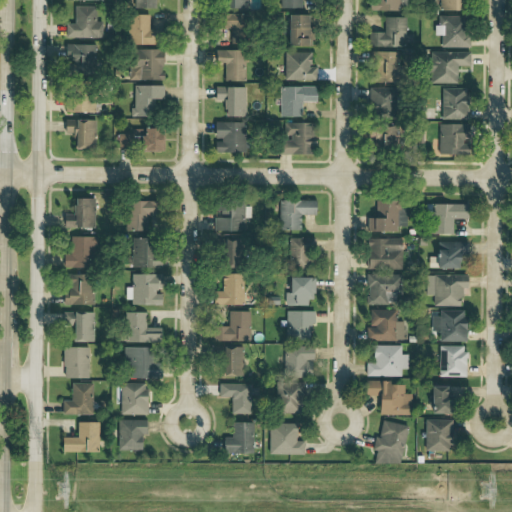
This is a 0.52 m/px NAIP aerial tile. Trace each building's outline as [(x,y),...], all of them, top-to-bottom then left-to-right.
[(136,0),(136,8),(152,8),(152,0),(136,0)] [(244,0),(221,0),(221,8),(244,9),(244,0)] [(277,0),(278,8),(300,9),(300,0),(277,0)] [(398,0),(370,0),(370,10),(398,11),(398,0)] [(459,11),(459,0),(439,0),(439,10),(459,11)] [(95,7),(73,6),(73,24),(64,24),(63,38),(101,38),(101,22),(95,21),(95,7)] [(147,30),(147,15),(126,14),(125,45),(157,45),(157,30),(147,30)] [(229,29),(229,41),(242,42),(243,15),(221,14),(221,29),(229,29)] [(305,15),(285,15),(284,46),(309,46),(310,33),(304,33),(305,15)] [(467,48),(468,16),(439,16),(438,25),(433,25),(433,36),(440,36),(440,48),(467,48)] [(404,46),(404,17),(382,18),(383,32),(367,33),(367,47),(404,46)] [(95,45),(66,44),(65,75),(94,75),(95,45)] [(160,80),(161,50),(128,49),(127,80),(160,80)] [(243,82),(244,51),(213,50),(213,64),(222,64),(222,81),(243,82)] [(371,82),(397,82),(396,51),(371,52),(371,82)] [(308,52),(282,53),(283,81),(315,80),(315,67),(309,67),(308,52)] [(455,83),(455,66),(468,66),(468,52),(430,53),(430,84),(455,83)] [(129,117),(153,116),(152,99),(162,99),(161,85),(131,86),(132,108),(128,108),(129,117)] [(244,87),(213,87),(213,100),(221,100),(222,117),(244,116),(244,87)] [(314,102),(314,87),(279,87),(278,117),(300,117),(300,102),(314,102)] [(367,113),(390,114),(391,88),(368,87),(367,113)] [(465,88),(439,89),(440,120),(465,119),(465,88)] [(97,92),(64,91),(63,112),(96,113),(97,92)] [(71,149),(94,149),(94,120),(62,120),(62,134),(71,134),(71,149)] [(241,153),(242,123),(213,122),(212,141),(214,141),(213,152),(241,153)] [(275,155),(310,154),(310,123),(287,123),(287,141),(275,141),(275,155)] [(436,155),(465,154),(465,124),(436,125),(436,155)] [(390,127),(370,127),(371,150),(390,149),(390,127)] [(158,150),(157,128),(142,129),(142,133),(116,134),(116,152),(158,150)] [(93,199),(71,198),(70,215),(61,215),(61,227),(92,228),(93,199)] [(313,200),(277,201),(278,230),(299,230),(298,215),(313,215),(313,200)] [(405,227),(405,208),(400,208),(400,201),(374,200),(374,217),(366,217),(365,231),(395,232),(395,226),(405,227)] [(145,231),(145,216),(152,216),(152,201),(123,202),(124,232),(145,231)] [(212,218),(212,231),(242,232),(243,203),(226,203),(226,219),(212,218)] [(430,234),(452,234),(451,219),(466,219),(466,204),(430,205),(430,234)] [(61,269),(93,268),(92,237),(67,237),(68,254),(61,255),(61,269)] [(312,239),(287,238),(287,270),(312,271),(312,239)] [(365,269),(400,270),(401,239),(365,238),(365,269)] [(147,268),(148,239),(130,239),(129,267),(147,268)] [(219,266),(244,266),(243,240),(219,240),(219,266)] [(456,269),(456,255),(466,255),(466,243),(436,242),(435,269),(456,269)] [(92,305),(91,274),(65,275),(66,291),(61,291),(61,305),(92,305)] [(160,275),(130,274),(130,287),(124,287),(124,304),(160,305),(160,275)] [(242,305),(241,274),(220,274),(220,291),(211,292),(211,305),(242,305)] [(365,304),(394,304),(394,295),(400,295),(400,275),(366,274),(365,304)] [(432,307),(459,306),(459,289),(465,289),(465,275),(425,275),(425,296),(431,296),(432,307)] [(311,306),(311,278),(285,277),(285,306),(311,306)] [(402,321),(394,321),(395,311),(369,310),(369,327),(364,327),(364,340),(401,341),(402,321)] [(249,341),(248,311),(227,312),(227,326),(212,327),(213,342),(249,341)] [(311,311),(284,312),(285,338),(312,337),(311,311)] [(464,342),(463,311),(438,311),(438,316),(430,317),(430,332),(438,332),(438,342),(464,342)] [(92,312),(61,312),(61,326),(71,326),(70,342),(92,342),(92,312)] [(144,313),(123,313),(123,342),(158,343),(158,328),(144,328),(144,313)] [(400,377),(400,369),(407,370),(407,355),(400,355),(400,346),(372,345),(371,364),(364,364),(364,377),(400,377)] [(310,347),(282,346),(282,377),(310,377),(310,347)] [(437,377),(463,378),(464,346),(437,346),(437,377)] [(87,379),(88,348),(61,348),(60,378),(87,379)] [(158,379),(158,361),(152,361),(153,348),(123,348),(123,379),(158,379)] [(219,348),(220,377),(242,376),(242,348),(219,348)] [(410,394),(403,394),(403,385),(389,385),(389,381),(363,381),(363,396),(376,396),(376,415),(410,415),(410,394)] [(301,414),(301,382),(271,382),(271,414),(301,414)] [(91,384),(69,383),(69,402),(60,402),(60,414),(91,415),(91,384)] [(144,384),(117,383),(117,415),(144,415),(144,384)] [(216,385),(216,398),(230,398),(230,414),(249,415),(249,400),(256,400),(256,385),(216,385)] [(444,387),(429,386),(428,414),(450,415),(451,397),(444,396),(444,387)] [(139,451),(139,435),(144,435),(144,420),(116,421),(116,451),(139,451)] [(450,420),(424,420),(423,451),(449,452),(450,420)] [(406,426),(381,421),(378,439),(375,438),(370,462),(399,466),(406,426)] [(94,423),(75,423),(75,438),(59,438),(59,452),(93,453),(94,423)] [(252,454),(251,423),(230,423),(231,438),(218,438),(219,454),(252,454)] [(295,424),(267,424),(266,455),(302,455),(302,441),(294,441),(295,424)]
